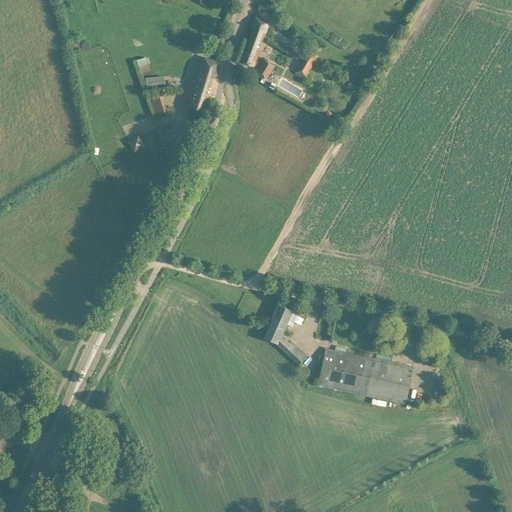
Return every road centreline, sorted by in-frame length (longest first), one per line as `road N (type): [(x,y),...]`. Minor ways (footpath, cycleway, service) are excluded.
road 1 (unclassified): [(425,323),(148,258)]
road 2 (tertiary): [(148,258),(214,118),(248,0)]
